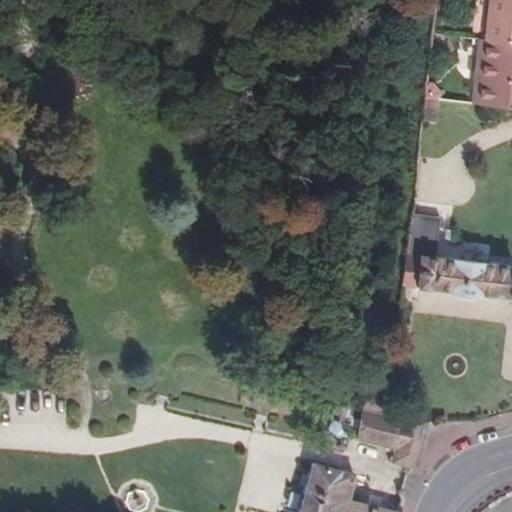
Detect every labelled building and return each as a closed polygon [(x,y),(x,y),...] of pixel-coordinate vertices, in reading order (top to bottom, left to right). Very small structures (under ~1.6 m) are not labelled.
[(511,0),(489,0),(486,41),(511,44),(511,0)] [(477,40),(469,106),(511,110),(511,44),(486,41),(477,40)] [(424,84),(423,101),(439,103),(439,95),(432,86),(424,84)] [(436,125),(439,103),(423,101),(420,124),(436,125)] [(411,213),(403,287),(511,302),(511,268),(418,256),(420,241),(431,242),(434,215),(411,213)] [(427,426),(390,416),(367,410),(360,438),(397,448),(393,462),(410,467),(413,468),(427,426)] [(401,511),(396,510),(346,501),(353,476),(312,464),(297,511),(401,511)]
